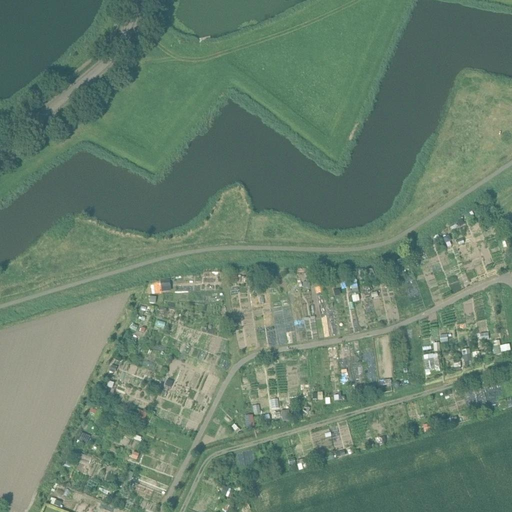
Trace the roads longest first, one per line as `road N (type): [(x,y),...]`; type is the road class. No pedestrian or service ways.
road 1 (track): [(140,30),(177,56),(203,59),(355,0)]
road 2 (tertiary): [(0,151),(113,53),(138,0)]
